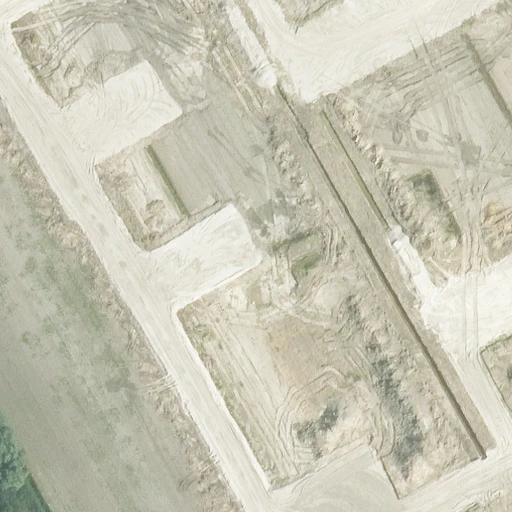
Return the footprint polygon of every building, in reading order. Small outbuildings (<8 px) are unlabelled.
[(219,32),(188,50),(198,69),(229,51),(219,32)] [(229,51),(198,69),(208,86),(239,69),(229,51)] [(239,69),(208,86),(218,104),(249,87),(239,69)] [(412,73),(405,77),(411,87),(418,83),(412,73)] [(162,75),(155,79),(161,89),(168,85),(162,75)] [(418,83),(411,87),(417,98),(424,94),(418,83)] [(168,85),(161,89),(167,100),(174,96),(168,85)] [(249,87),(218,104),(228,122),(233,120),(260,105),(249,87)] [(367,87),(336,105),(346,123),(377,106),(367,87)] [(260,105),(233,120),(243,138),(274,120),(264,102),(260,105)] [(377,106),(346,123),(356,141),(387,124),(377,106)] [(432,108),(425,112),(431,123),(438,119),(432,108)] [(182,110),(175,114),(181,125),(188,121),(182,110)] [(438,119),(431,123),(437,133),(444,129),(438,119)] [(274,120),(243,138),(253,155),(284,138),(274,120)] [(188,121),(181,125),(187,135),(194,131),(188,121)] [(387,124),(356,141),(366,159),(397,141),(387,124)] [(284,138),(253,155),(263,173),(294,156),(284,138)] [(397,141),(366,159),(376,177),(407,159),(397,141)] [(0,190),(15,182),(19,189),(38,178),(19,144),(0,154),(0,190)] [(452,144),(445,148),(451,158),(458,154),(452,144)] [(203,146),(195,150),(201,161),(209,157),(203,146)] [(115,189),(113,191),(125,210),(168,185),(156,166),(163,162),(156,149),(133,162),(138,172),(114,186),(115,189)] [(458,154),(451,158),(457,169),(464,165),(458,154)] [(294,156),(263,173),(273,191),(304,174),(294,156)] [(209,157),(201,161),(207,171),(214,167),(209,157)] [(407,159),(376,177),(386,194),(417,177),(407,159)] [(304,174),(273,191),(283,209),(314,191),(304,174)] [(417,177),(386,194),(396,212),(401,210),(428,195),(417,177)] [(472,180),(465,184),(471,194),(478,190),(472,180)] [(223,182),(215,186),(221,196),(229,192),(223,182)] [(125,210),(123,211),(136,233),(165,217),(171,227),(193,214),(186,201),(180,205),(168,185),(125,210)] [(478,190),(471,194),(477,205),(484,201),(478,190)] [(314,191),(283,209),(293,227),(324,210),(314,191)] [(229,192),(221,196),(227,207),(234,203),(229,192)] [(428,195),(401,210),(411,228),(442,211),(432,193),(428,195)] [(442,211),(411,228),(421,246),(452,228),(442,211)] [(492,215),(485,219),(491,230),(498,226),(492,215)] [(243,218),(235,222),(241,232),(249,228),(243,218)] [(42,221),(20,234),(27,247),(36,242),(46,262),(42,264),(52,282),(88,262),(88,261),(87,258),(82,261),(61,223),(48,231),(42,221)] [(498,226),(491,230),(497,240),(504,236),(498,226)] [(249,228),(241,232),(247,243),(254,238),(249,228)] [(452,228),(421,246),(431,264),(462,246),(452,228)] [(462,246),(431,264),(441,282),(472,265),(462,246)] [(88,262),(52,282),(54,285),(58,282),(68,300),(61,304),(78,333),(101,321),(95,311),(107,305),(94,281),(98,280),(88,262)] [(106,349),(83,362),(90,375),(97,371),(111,395),(126,387),(128,390),(145,381),(143,377),(155,370),(140,342),(111,358),(106,349)] [(162,418),(139,431),(156,459),(162,457),(172,474),(169,477),(170,479),(209,457),(201,444),(194,448),(179,421),(168,427),(162,418)] [(209,457),(170,479),(180,497),(184,495),(193,511),(215,511),(213,508),(224,502),(203,464),(211,460),(209,457)]
